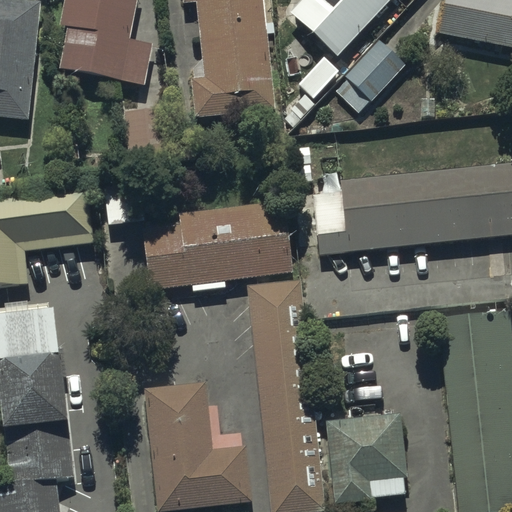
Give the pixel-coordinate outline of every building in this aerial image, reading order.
[(67,30),(59,71),(143,87),(151,47),(129,42),(137,0),(65,0),(60,28),(67,30)] [(195,120),(276,112),(263,0),(182,0),(183,6),(196,5),(204,79),(191,81),(195,120)] [(304,0),(290,16),(337,60),(393,0),(304,0)] [(511,0),(446,0),(439,35),(511,49),(511,0)] [(0,120),(28,123),(40,6),(0,1),(0,120)] [(370,103),(371,104),(405,67),(379,43),(345,79),(348,82),(336,94),(359,115),(370,103)] [(130,167),(172,162),(166,110),(125,115),(130,167)] [(62,140),(65,162),(79,161),(76,138),(62,140)] [(310,151),(288,151),(289,184),(311,183),(310,151)] [(511,154),(332,170),(338,236),(511,220),(511,154)] [(105,189),(109,227),(145,223),(140,185),(105,189)] [(87,193),(0,202),(0,289),(28,286),(25,254),(93,246),(87,193)] [(143,233),(151,294),(292,275),(283,204),(179,218),(180,228),(143,233)] [(246,290),(270,511),(325,511),(301,284),(246,290)] [(511,511),(511,353),(507,296),(436,302),(455,511),(511,511)] [(0,486),(0,511),(59,511),(56,482),(72,480),(54,313),(0,318),(0,396),(10,486),(0,486)] [(145,392),(158,511),(187,511),(251,505),(245,450),(213,453),(205,385),(145,392)] [(327,424),(336,506),(371,503),(371,501),(405,497),(403,481),(406,480),(399,416),(327,424)]
